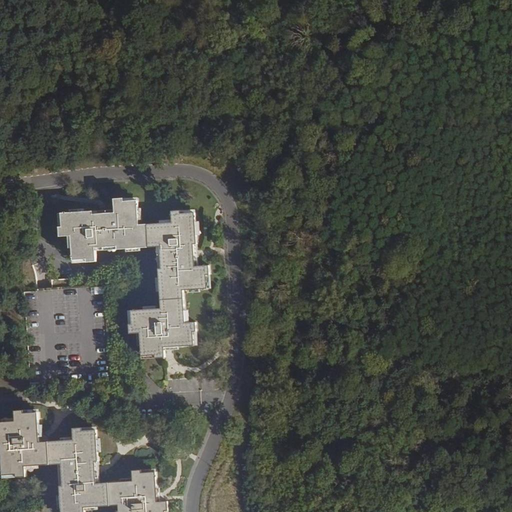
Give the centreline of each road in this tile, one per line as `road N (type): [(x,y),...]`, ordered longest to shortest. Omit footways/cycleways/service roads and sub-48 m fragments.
road 1 (residential): [(192,511),(238,348),(224,190),(184,171),(0,184)]
road 2 (track): [(511,56),(239,0)]
